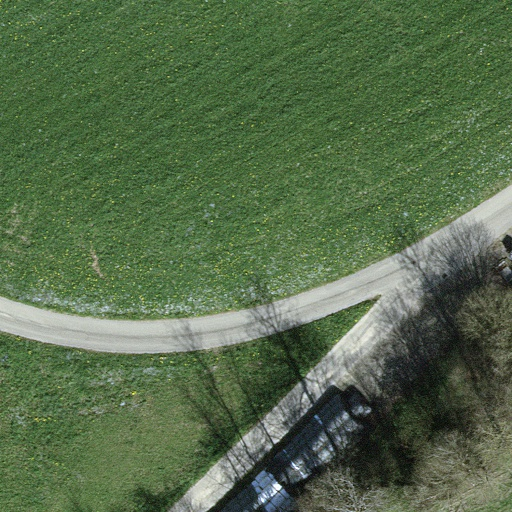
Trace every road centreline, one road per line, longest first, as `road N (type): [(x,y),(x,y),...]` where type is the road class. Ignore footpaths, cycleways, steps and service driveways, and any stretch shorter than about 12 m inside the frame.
road 1 (unclassified): [(0,313),(131,337),(233,328),(392,272),(511,203)]
road 2 (track): [(194,511),(444,245)]
